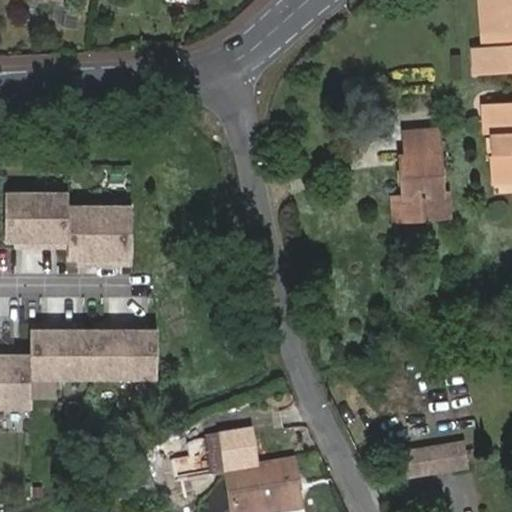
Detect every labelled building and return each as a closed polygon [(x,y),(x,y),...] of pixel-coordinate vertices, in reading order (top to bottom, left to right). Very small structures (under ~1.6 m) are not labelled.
[(476,75),(511,72),(511,0),(481,0),(485,49),(475,49),(476,75)] [(511,102),(490,104),(493,156),(504,155),(506,179),(511,179),(511,102)] [(436,197),(445,197),(440,131),(406,134),(408,155),(402,156),(405,197),(398,198),(400,221),(438,219),(436,197)] [(504,155),(493,156),(495,180),(506,179),(504,155)] [(34,190),(4,192),(5,240),(19,240),(19,247),(34,248),(34,190)] [(68,204),(68,190),(34,190),(34,248),(51,248),(51,241),(68,241),(68,204)] [(446,217),(445,197),(436,197),(438,219),(446,217)] [(101,205),(68,204),(68,241),(68,260),(83,260),(83,264),(100,265),(101,205)] [(130,259),(131,205),(101,205),(100,265),(115,265),(115,258),(130,259)] [(31,353),(30,376),(62,376),(62,322),(49,322),(49,328),(31,327),(31,353)] [(62,376),(94,376),(94,328),(77,328),(77,322),(62,322),(62,376)] [(94,328),(94,376),(127,376),(127,322),(112,322),(112,328),(94,328)] [(127,376),(156,376),(156,329),(139,329),(139,322),(127,322),(127,376)] [(0,404),(31,405),(30,376),(31,353),(14,353),(14,347),(0,347),(0,404)] [(204,449),(208,478),(226,475),(232,511),(292,511),(300,511),(292,464),(255,470),(248,435),(209,442),(203,442),(204,449)] [(463,442),(449,444),(453,471),(467,468),(463,442)] [(449,444),(419,449),(423,476),(453,471),(449,444)] [(204,449),(199,450),(204,478),(208,478),(204,449)] [(419,449),(404,451),(408,478),(423,476),(419,449)] [(204,478),(199,450),(187,452),(191,480),(204,478)] [(102,465),(110,511),(128,511),(128,507),(156,502),(147,457),(102,465)]
